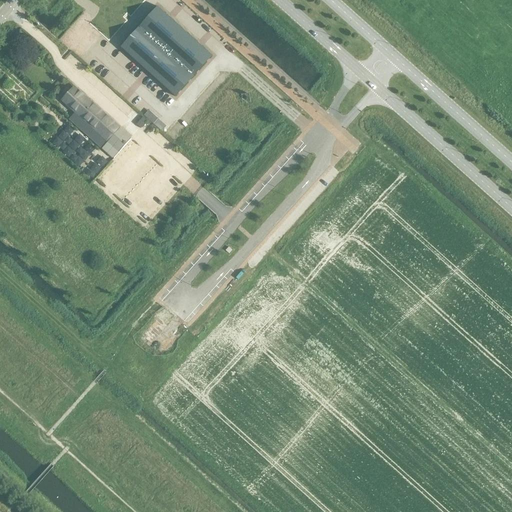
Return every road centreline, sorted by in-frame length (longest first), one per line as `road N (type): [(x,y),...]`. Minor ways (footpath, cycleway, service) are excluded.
road 1 (unclassified): [(360,67),(323,122),(170,293),(188,308),(310,177),(380,85)]
road 2 (secondary): [(380,85),(511,205)]
road 3 (unknown): [(232,65),(163,5),(110,65)]
road 4 (secondary): [(511,161),(401,63)]
road 5 (track): [(108,366),(0,270)]
